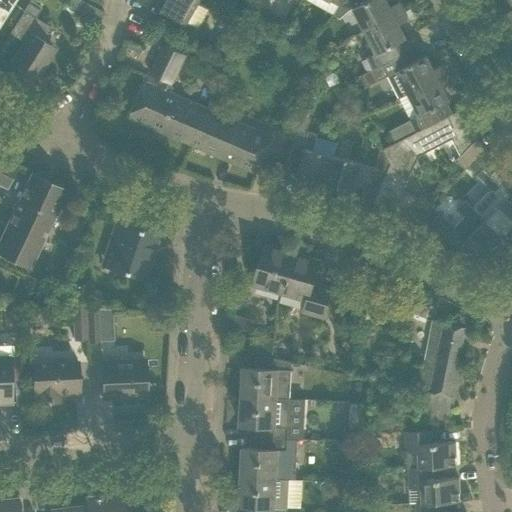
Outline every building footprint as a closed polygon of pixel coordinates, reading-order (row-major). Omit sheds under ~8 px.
[(0,0),(0,25),(16,0),(0,0)] [(82,0),(67,0),(67,1),(81,8),(84,1),(82,0)] [(198,3),(192,0),(160,0),(156,8),(186,24),(198,3)] [(347,0),(339,6),(349,11),(354,9),(365,31),(403,11),(398,2),(389,7),(385,0),(347,0)] [(511,0),(505,0),(509,7),(503,10),(508,19),(511,17),(511,0)] [(24,11),(19,18),(8,34),(9,35),(10,34),(22,42),(9,62),(36,79),(45,65),(47,67),(48,65),(45,63),(52,52),(51,47),(42,40),(50,27),(37,19),(43,11),(29,3),(24,11)] [(81,13),(100,24),(103,13),(86,3),(81,13)] [(227,10),(222,18),(241,28),(245,20),(227,10)] [(403,11),(365,31),(375,53),(367,58),(373,69),(409,50),(404,39),(405,38),(398,24),(407,20),(403,11)] [(241,28),(222,18),(218,26),(237,36),(241,28)] [(212,52),(226,60),(235,42),(221,35),(212,52)] [(129,118),(189,144),(198,124),(202,125),(209,109),(166,91),(182,54),(161,44),(148,73),(164,79),(160,88),(145,81),(129,118)] [(409,50),(373,69),(379,81),(389,76),(400,97),(447,73),(442,65),(433,69),(426,55),(415,61),(409,50)] [(447,73),(400,97),(416,131),(417,131),(451,114),(446,103),(449,101),(442,87),(451,82),(447,73)] [(350,88),(340,94),(347,105),(349,104),(356,100),(350,88)] [(347,105),(343,119),(365,125),(367,120),(364,115),(356,100),(349,104),(347,105)] [(451,114),(399,140),(418,158),(452,141),(460,156),(455,161),(465,170),(468,168),(486,148),(485,147),(485,148),(476,139),(479,136),(464,107),(451,114)] [(271,136),(209,109),(202,125),(198,124),(189,144),(255,173),(271,136)] [(299,129),(289,152),(282,169),(283,169),(283,168),(297,172),(296,177),(325,185),(333,155),(314,150),(318,134),(299,129)] [(388,170),(375,195),(371,203),(401,217),(404,214),(412,223),(413,225),(432,205),(422,196),(420,199),(404,192),(418,158),(399,140),(398,140),(381,149),(390,166),(388,170)] [(379,148),(374,167),(388,170),(390,166),(381,149),(380,148),(379,148)] [(495,157),(486,148),(468,168),(492,190),(474,209),(473,209),(502,237),(511,226),(511,217),(511,215),(511,202),(511,203),(507,199),(509,196),(491,161),(495,157)] [(374,167),(333,155),(325,185),(353,193),(355,185),(364,188),(363,191),(364,190),(375,195),(388,170),(374,167)] [(0,158),(0,185),(6,188),(16,166),(0,158)] [(30,173),(22,191),(0,238),(0,252),(30,267),(66,190),(30,173)] [(432,205),(413,225),(421,233),(425,229),(461,246),(464,243),(468,247),(466,250),(468,254),(471,256),(475,254),(482,247),(487,252),(502,237),(473,209),(474,209),(466,202),(458,210),(466,218),(457,228),(432,205)] [(116,220),(110,239),(102,265),(143,278),(158,234),(116,220)] [(280,292),(292,253),(264,245),(253,284),(280,292)] [(319,261),(292,253),(280,292),(306,300),(303,310),(324,316),(331,290),(312,284),(319,261)] [(357,279),(354,312),(385,317),(387,308),(390,290),(357,279)] [(390,290),(387,308),(399,312),(425,321),(431,304),(390,290)] [(87,338),(86,308),(71,307),(73,339),(87,338)] [(86,308),(87,338),(88,342),(99,341),(97,308),(86,308)] [(422,362),(418,383),(428,385),(427,391),(455,397),(469,327),(432,320),(424,363),(422,362)] [(274,338),(270,338),(250,336),(249,352),(255,353),(273,357),(274,338)] [(242,367),(241,396),(276,398),(289,399),(291,361),(273,357),(255,353),(254,368),(242,367)] [(0,403),(10,402),(8,357),(0,356),(0,403)] [(78,391),(77,371),(76,362),(65,362),(65,359),(52,359),(52,363),(33,364),(34,396),(35,395),(36,402),(60,400),(60,392),(78,391)] [(144,360),(124,361),(101,363),(102,398),(146,396),(144,360)] [(276,398),(241,396),(239,425),(255,426),(255,437),(287,439),(288,426),(274,425),(276,398)] [(355,409),(345,409),(344,419),(355,419),(355,409)] [(431,430),(411,431),(405,431),(405,452),(418,452),(418,467),(434,466),(434,467),(456,466),(455,442),(431,443),(431,430)] [(287,439),(255,437),(254,448),(242,448),(241,477),(276,478),(295,479),(296,466),(286,465),(287,439)] [(434,466),(418,467),(408,467),(409,488),(421,488),(422,503),(442,502),(459,502),(458,478),(435,479),(434,467),(434,466)] [(276,478),(241,477),(239,505),(255,506),(254,511),(286,511),(287,506),(275,505),(276,478)] [(86,511),(124,511),(122,492),(84,497),(85,505),(86,505),(86,511)] [(0,511),(19,511),(18,497),(0,499),(0,511)] [(442,511),(442,502),(422,503),(416,503),(416,511),(442,511)]
